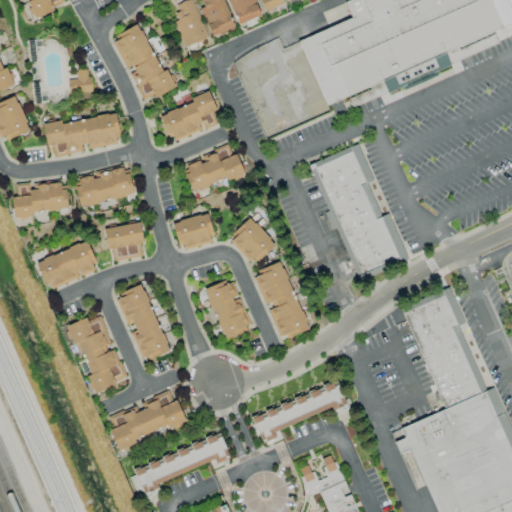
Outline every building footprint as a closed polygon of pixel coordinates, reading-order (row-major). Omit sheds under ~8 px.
[(63,2),(62,0),(27,0),(35,18),(54,11),(52,6),(63,2)] [(206,39),(193,0),(187,0),(175,4),(178,12),(172,13),(183,46),(206,39)] [(234,27),(222,0),(202,0),(205,6),(199,9),(211,36),(234,27)] [(226,0),(237,25),(260,16),(254,0),(226,0)] [(258,0),(264,12),(282,4),(280,0),(258,0)] [(328,108),(504,30),(491,0),(373,0),(352,11),(355,20),(296,48),(328,108)] [(175,88),(166,69),(160,72),(138,24),(111,36),(126,71),(128,71),(141,101),(153,95),(154,97),(175,88)] [(75,79),(67,79),(68,94),(91,93),(90,76),(86,77),(85,69),(75,70),(75,79)] [(170,142),(217,125),(212,112),(215,111),(209,94),(159,113),(170,142)] [(29,131),(15,98),(0,103),(0,137),(4,136),(6,140),(29,131)] [(116,144),(115,137),(119,136),(115,113),(61,123),(60,121),(42,124),(46,147),(50,146),(52,157),(84,151),(84,150),(116,144)] [(243,172),(235,153),(230,155),(226,144),(199,155),(201,160),(182,167),(191,192),(243,172)] [(408,260),(355,149),(312,170),(364,280),(408,260)] [(78,206),(133,196),(127,167),(76,177),(78,186),(75,186),(78,206)] [(13,215),(66,211),(64,182),(30,185),(30,182),(14,184),(15,197),(11,197),(13,215)] [(213,242),(206,214),(172,222),(179,250),(213,242)] [(227,239),(251,265),(273,244),(249,218),(227,239)] [(103,228),(106,250),(112,249),(113,260),(140,257),(139,244),(142,244),(140,223),(103,228)] [(48,290),(94,271),(91,264),(95,262),(86,241),(36,261),(48,290)] [(278,340),(306,330),(282,263),(252,273),(264,307),(267,306),(278,340)] [(223,340),(248,330),(236,297),(235,298),(228,281),(204,290),(223,340)] [(125,325),(132,323),(135,331),(130,332),(140,361),(166,352),(143,286),(115,295),(125,325)] [(403,314),(445,296),(487,391),(494,388),(511,428),(511,511),(437,511),(410,449),(401,453),(396,441),(404,437),(401,429),(446,411),(403,314)] [(68,325),(87,376),(93,394),(116,386),(114,381),(124,377),(114,349),(110,350),(98,317),(87,321),(86,318),(68,325)] [(277,429),(345,403),(337,383),(250,416),(261,446),(281,439),(277,429)] [(185,422),(176,399),(171,401),(167,391),(137,403),(138,405),(105,418),(118,451),(135,444),(133,439),(166,426),(168,429),(185,422)] [(213,463),(214,467),(229,461),(220,436),(126,471),(134,492),(213,463)] [(359,511),(336,453),(319,459),(326,477),(315,482),(308,465),(303,467),(299,499),(318,492),(325,511),(228,511),(225,504),(214,509),(213,511),(359,511)]
